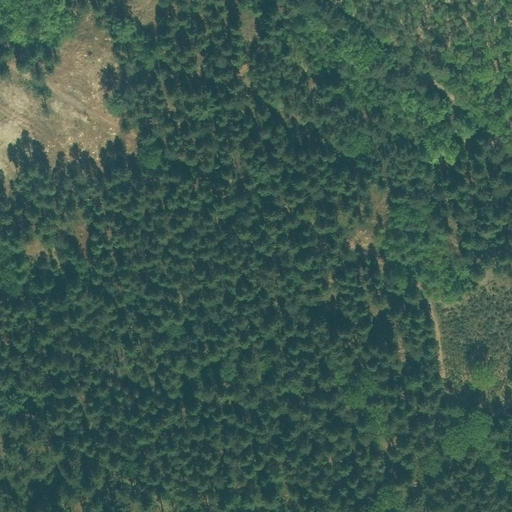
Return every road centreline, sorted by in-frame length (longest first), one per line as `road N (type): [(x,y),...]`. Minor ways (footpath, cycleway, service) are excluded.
road 1 (track): [(511,494),(465,443),(423,286),(164,143),(306,0)]
road 2 (track): [(511,153),(327,0)]
road 3 (track): [(0,391),(174,511)]
road 4 (track): [(511,387),(364,511)]
